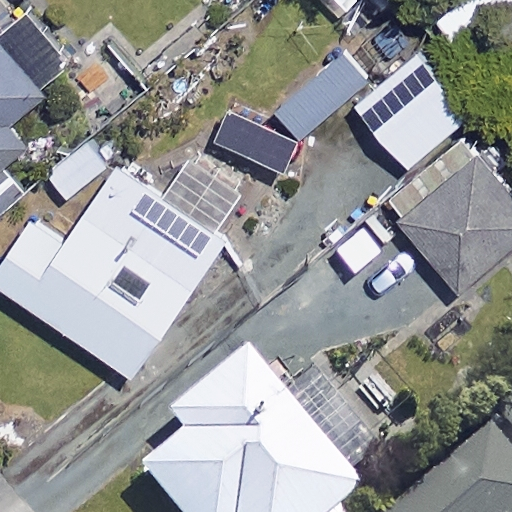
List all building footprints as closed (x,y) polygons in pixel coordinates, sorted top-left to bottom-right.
[(511,13),(511,0),(462,0),(444,17),(472,49),(511,13)] [(1,39),(0,38),(0,171),(36,141),(14,114),(75,64),(33,13),(1,39)] [(473,111),(421,50),(359,103),(411,164),(473,111)] [(72,202),(114,165),(85,133),(43,171),(72,202)] [(511,246),(511,182),(478,144),(398,213),(463,289),(511,246)] [(221,231),(253,184),(197,146),(165,193),(122,164),(70,241),(36,218),(0,271),(0,278),(138,372),(230,237),(221,231)] [(339,511),(355,499),(241,362),(166,424),(181,442),(137,479),(164,511),(339,511)] [(511,511),(511,461),(495,442),(412,511),(511,511)]
